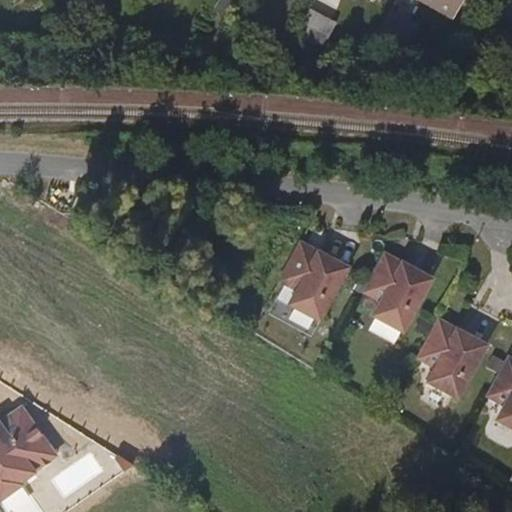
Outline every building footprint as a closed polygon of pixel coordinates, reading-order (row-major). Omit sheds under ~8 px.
[(466,0),(430,0),(428,3),(458,18),(466,0)] [(293,36),(322,38),(334,15),(309,4),(293,36)] [(354,263),(303,237),(283,276),(303,287),(295,301),(326,317),(354,263)] [(438,271),(387,246),(368,286),(387,296),(381,312),(409,326),(438,271)] [(489,338),(440,314),(421,352),(439,362),(432,377),(462,392),(489,338)] [(511,348),(491,385),(509,394),(502,409),(511,414),(511,348)] [(27,426),(34,421),(23,406),(16,412),(27,426)] [(16,412),(0,423),(0,503),(24,486),(24,482),(59,457),(34,421),(27,426),(16,412)]
